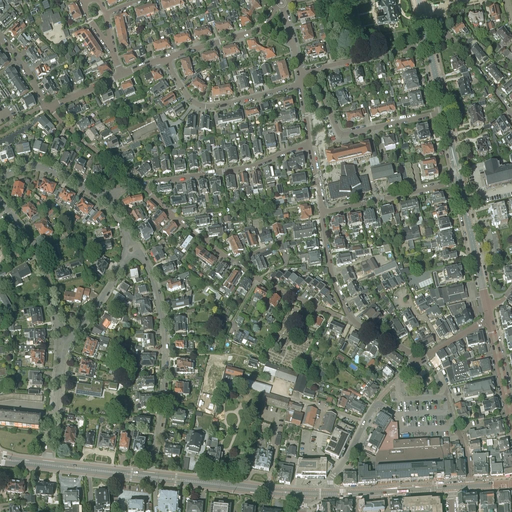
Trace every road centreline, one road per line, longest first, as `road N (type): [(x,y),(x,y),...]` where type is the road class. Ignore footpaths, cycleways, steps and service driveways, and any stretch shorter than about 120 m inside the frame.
road 1 (residential): [(148,476),(162,355),(157,303),(140,253)]
road 2 (residential): [(139,184),(243,168),(309,144)]
road 3 (residential): [(64,349),(28,233),(0,197)]
road 4 (residential): [(300,84),(205,107),(192,103),(164,58)]
road 5 (secondary): [(303,493),(148,476)]
road 6 (residential): [(321,213),(458,181)]
road 7 (residential): [(351,319),(229,261)]
road 8 (residential): [(511,113),(446,31),(440,4)]
road 9 (tertiary): [(486,306),(458,181)]
road 10 (residential): [(139,184),(47,106)]
road 11 (residential): [(310,70),(427,42)]
